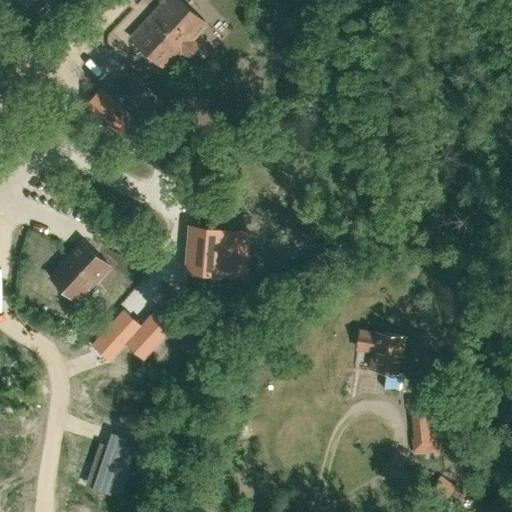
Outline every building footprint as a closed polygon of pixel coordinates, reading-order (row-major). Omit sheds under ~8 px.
[(181,0),(163,0),(129,36),(166,70),(208,25),(181,0)] [(49,9),(45,5),(37,12),(41,16),(49,9)] [(127,142),(143,125),(101,86),(85,103),(127,142)] [(243,276),(246,228),(193,224),(189,271),(243,276)] [(110,265),(83,241),(69,256),(70,257),(52,277),(76,300),(95,279),(96,280),(110,265)] [(142,325),(141,324),(124,309),(92,344),(109,360),(125,343),(142,325)] [(398,354),(402,354),(405,336),(376,332),(375,333),(379,334),(376,351),(373,351),(370,369),(395,373),(398,354)] [(408,401),(409,414),(440,412),(438,398),(408,401)] [(124,461),(131,439),(111,432),(111,434),(107,445),(100,443),(93,464),(100,467),(93,486),(92,488),(118,497),(130,463),(124,461)] [(443,448),(442,436),(412,437),(413,450),(443,448)]
